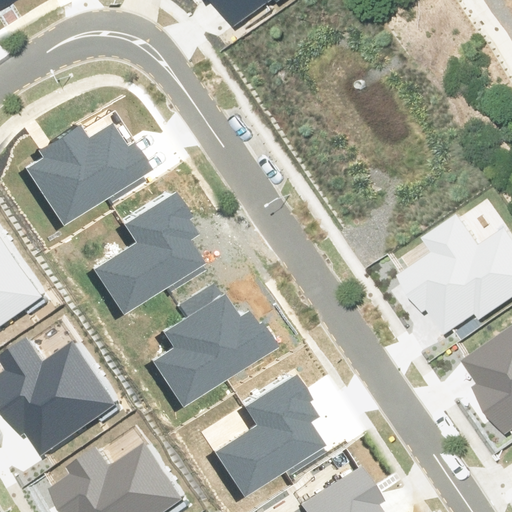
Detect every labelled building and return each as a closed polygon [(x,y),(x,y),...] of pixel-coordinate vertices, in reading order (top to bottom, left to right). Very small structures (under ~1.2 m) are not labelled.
[(216,0),(235,28),(277,0),(216,0)] [(33,158),(16,170),(52,223),(104,188),(111,199),(139,180),(118,149),(111,154),(94,128),(73,142),(63,127),(28,150),(33,158)] [(180,231),(156,196),(111,226),(123,244),(82,272),(110,312),(161,278),(169,290),(192,275),(168,239),(180,231)] [(436,252),(401,275),(425,310),(431,306),(450,334),(511,292),(511,239),(503,226),(476,245),(456,216),(425,236),(436,252)] [(0,226),(0,325),(24,309),(28,314),(50,300),(0,226)] [(204,297),(151,332),(163,350),(145,362),(172,403),(257,346),(245,328),(239,332),(229,316),(221,322),(204,297)] [(511,330),(468,360),(485,385),(478,390),(508,435),(511,431),(511,330)] [(29,340),(4,357),(17,376),(0,386),(0,396),(23,430),(28,426),(41,446),(90,413),(93,418),(115,403),(77,347),(47,367),(29,340)] [(298,414),(276,381),(233,409),(244,426),(204,452),(231,493),(276,463),(283,474),(312,455),(289,420),(298,414)] [(77,473),(53,489),(68,511),(164,511),(182,500),(146,446),(110,470),(96,449),(72,465),(77,473)] [(299,511),(371,511),(364,501),(369,498),(351,470),(296,507),(299,511)]
